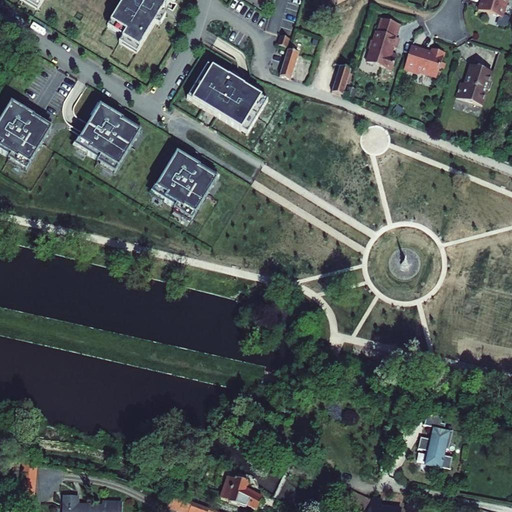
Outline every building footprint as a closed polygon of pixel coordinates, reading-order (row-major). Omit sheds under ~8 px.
[(18,0),(17,2),(35,13),(43,0),(18,0)] [(171,0),(125,0),(106,30),(122,38),(117,45),(135,57),(164,12),(167,7),(171,0)] [(480,0),(476,13),(500,19),(505,0),(480,0)] [(387,74),(392,59),(387,57),(388,51),(392,52),(395,42),(391,41),(396,28),(377,22),(370,44),(367,45),(365,51),(366,53),(361,66),(387,74)] [(290,40),(280,37),(278,46),(287,49),(290,40)] [(440,56),(428,52),(427,55),(423,57),(422,54),(407,50),(399,73),(411,77),(413,75),(430,81),(434,79),(440,56)] [(279,77),(290,81),(299,55),(287,51),(279,77)] [(451,98),(477,107),(482,92),(485,91),(487,83),(486,79),(489,74),(467,66),(460,84),(456,86),(455,88),(451,98)] [(235,82),(212,69),(193,103),(203,109),(210,113),(216,117),(242,132),(261,99),(245,89),(239,85),(235,82)] [(326,97),(339,101),(346,75),(335,72),(326,97)] [(11,104),(0,120),(0,153),(29,173),(54,131),(52,129),(15,107),(11,104)] [(82,135),(73,149),(116,173),(143,134),(100,108),(90,124),(82,135)] [(177,156),(153,195),(194,223),(222,181),(177,156)] [(252,336),(249,327),(246,329),(244,333),(248,336),(252,336)] [(420,456),(416,468),(441,474),(444,462),(435,460),(436,454),(441,455),(446,437),(437,434),(438,429),(433,427),(435,420),(418,416),(416,428),(426,432),(423,444),(414,442),(409,454),(420,456)] [(220,431),(226,434),(230,432),(231,426),(227,423),(223,423),(220,426),(220,431)] [(21,496),(37,497),(38,469),(22,468),(21,496)] [(224,481),(215,502),(237,511),(239,508),(247,511),(254,511),(258,504),(239,496),(242,489),(224,481)] [(113,511),(114,507),(73,505),(73,494),(59,495),(58,511),(113,511)] [(213,511),(172,496),(168,507),(179,511),(213,511)] [(398,501),(398,507),(381,507),(380,511),(402,511),(403,501),(398,501)]
